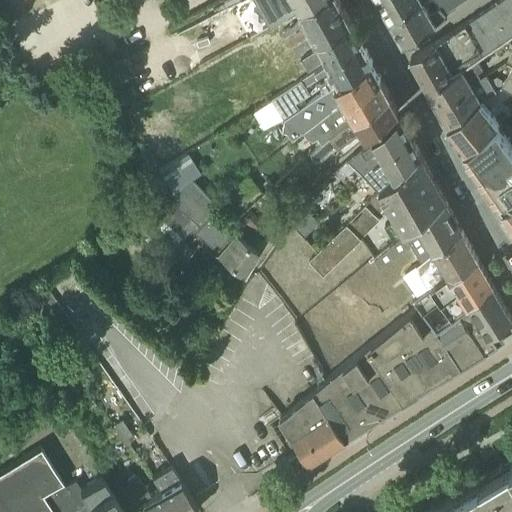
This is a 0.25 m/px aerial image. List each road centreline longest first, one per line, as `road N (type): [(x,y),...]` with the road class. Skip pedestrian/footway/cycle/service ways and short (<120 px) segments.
road 1 (residential): [(360,0),(511,259)]
road 2 (secondary): [(306,511),(511,375)]
